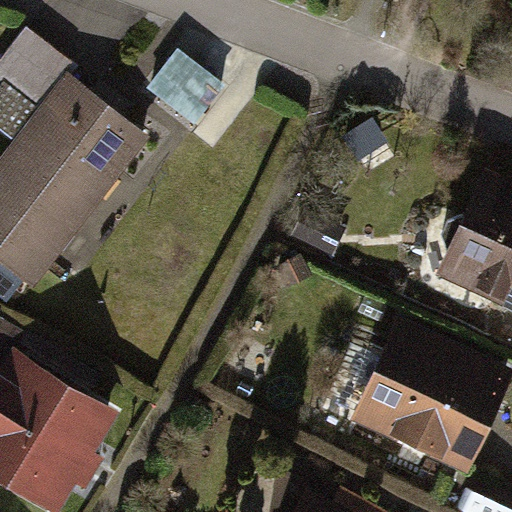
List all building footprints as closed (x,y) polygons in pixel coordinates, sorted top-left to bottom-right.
[(0,61),(0,119),(16,132),(76,57),(32,21),(0,61)] [(231,88),(181,49),(151,86),(201,125),(231,88)] [(158,143),(74,74),(0,165),(0,257),(39,290),(158,143)] [(511,181),(492,172),(447,268),(511,298),(511,181)] [(508,365),(403,320),(364,410),(469,455),(508,365)] [(19,355),(0,387),(0,479),(52,511),(64,511),(122,418),(19,355)] [(365,511),(308,483),(293,511),(365,511)]
